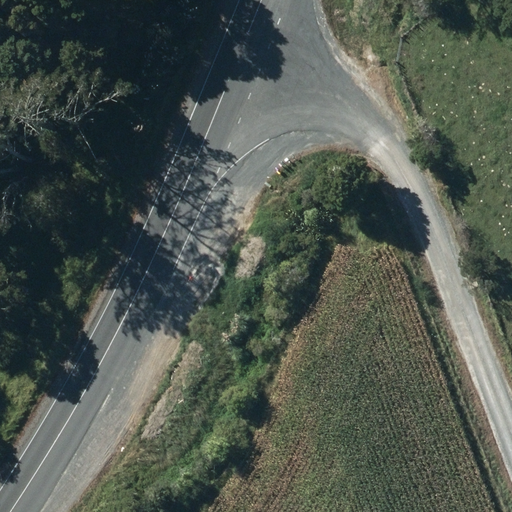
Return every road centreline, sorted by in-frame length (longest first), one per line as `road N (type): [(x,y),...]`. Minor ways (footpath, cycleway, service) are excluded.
road 1 (unclassified): [(11,511),(80,405),(162,240),(239,56)]
road 2 (unclassified): [(239,56),(340,107),(377,138),(434,237),(511,440)]
